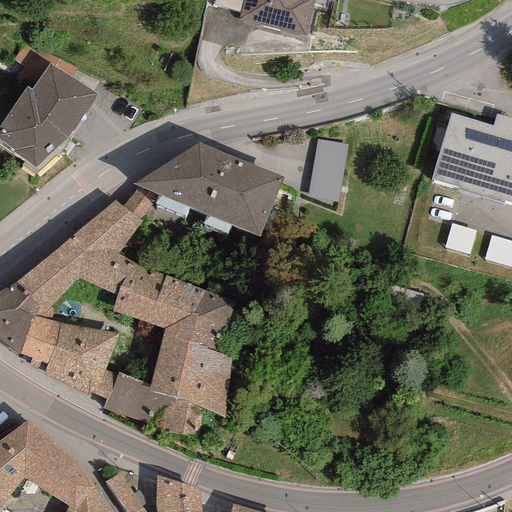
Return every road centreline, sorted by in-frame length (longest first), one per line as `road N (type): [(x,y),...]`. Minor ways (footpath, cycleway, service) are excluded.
road 1 (tertiary): [(0,258),(75,192),(158,145),(381,96),(511,33)]
road 2 (tertiary): [(321,511),(217,489),(146,461),(0,376)]
road 3 (track): [(511,395),(449,310),(407,277)]
road 4 (tertiary): [(511,473),(452,498),(372,511)]
